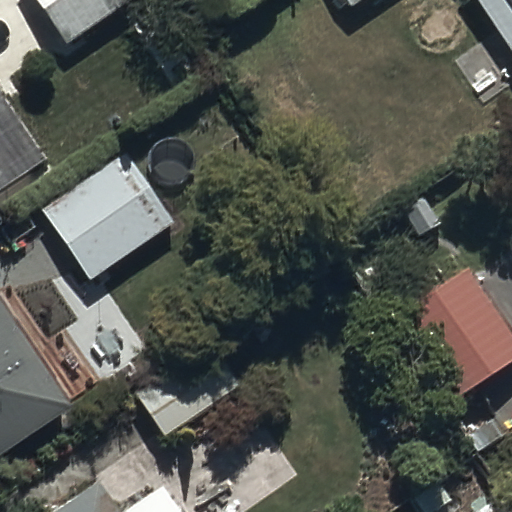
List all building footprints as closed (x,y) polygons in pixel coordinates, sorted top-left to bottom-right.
[(26,0),(61,53),(144,0),(26,0)] [(336,0),(347,15),(370,0),(336,0)] [(511,0),(470,0),(511,63),(511,0)] [(0,199),(46,169),(0,98),(0,199)] [(122,157),(38,214),(87,286),(171,229),(122,157)] [(511,363),(511,338),(465,271),(395,320),(454,404),(511,363)] [(0,321),(0,463),(66,419),(0,321)] [(213,347),(131,402),(160,446),(242,392),(213,347)] [(63,511),(176,511),(163,490),(128,511),(113,511),(99,489),(63,511)]
